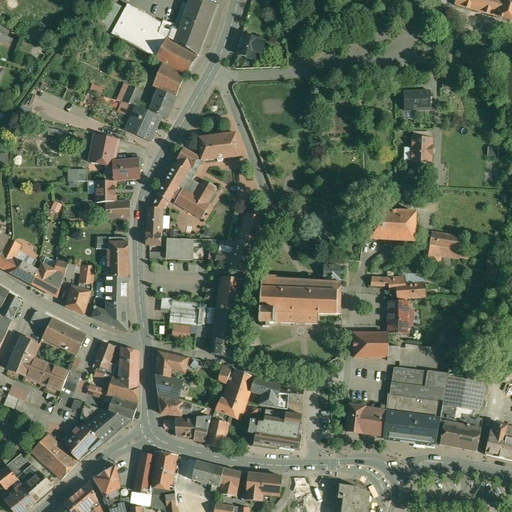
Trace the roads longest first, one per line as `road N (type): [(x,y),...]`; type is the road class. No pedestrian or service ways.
road 1 (residential): [(237,363),(271,213),(211,71)]
road 2 (secondary): [(211,71),(140,208),(146,342)]
road 3 (residential): [(211,71),(237,77),(434,63)]
road 4 (secondary): [(150,429),(161,441),(213,457),(313,465)]
road 5 (tertiary): [(150,429),(41,511)]
road 6 (tertiary): [(384,482),(427,461),(511,475)]
road 7 (residential): [(311,383),(346,382),(349,294)]
road 8 (residential): [(146,342),(113,336),(34,299)]
